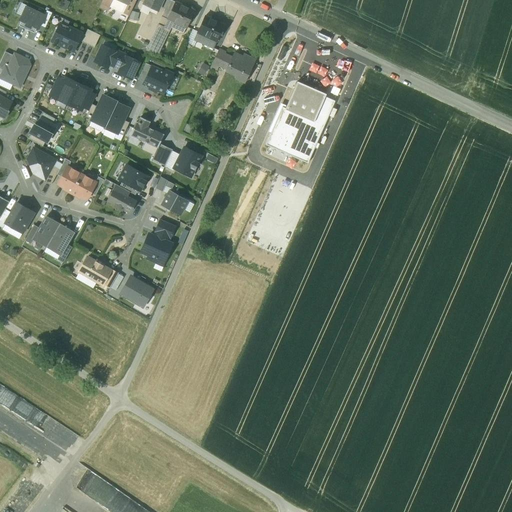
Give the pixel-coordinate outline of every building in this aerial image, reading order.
[(102,0),(100,5),(109,9),(112,0),(102,0)] [(135,0),(129,0),(127,4),(123,12),(129,15),(135,0)] [(144,0),(143,4),(150,7),(157,11),(160,6),(162,0),(144,0)] [(169,0),(162,0),(160,6),(165,9),(169,0)] [(175,2),(171,0),(169,0),(165,9),(171,11),(175,2)] [(175,2),(171,11),(167,18),(174,22),(186,27),(194,11),(175,2)] [(157,11),(150,7),(137,35),(150,41),(165,9),(160,6),(157,11)] [(40,25),(44,16),(26,8),(20,20),(21,20),(19,26),(34,33),(37,27),(38,28),(40,25)] [(150,41),(146,50),(158,56),(174,22),(167,18),(171,11),(165,9),(150,41)] [(44,16),(40,25),(45,27),(52,13),(46,10),(44,16)] [(224,25),(205,16),(197,32),(216,41),(224,25)] [(81,33),(60,24),(52,41),(73,51),(78,40),(81,33)] [(81,33),(78,40),(94,48),(100,35),(87,30),(85,35),(81,33)] [(108,68),(109,66),(115,52),(102,46),(95,61),(108,68)] [(109,66),(114,68),(122,52),(116,49),(115,52),(109,66)] [(219,49),(210,68),(217,71),(219,66),(224,55),(225,52),(219,49)] [(8,68),(14,56),(5,52),(0,63),(0,68),(4,71),(6,66),(8,68)] [(127,55),(122,52),(114,68),(120,71),(126,57),(127,55)] [(254,63),(234,53),(232,58),(226,69),(226,70),(238,75),(236,79),(244,83),(254,63)] [(0,78),(20,87),(30,66),(28,60),(15,54),(14,56),(8,68),(6,66),(4,71),(0,78)] [(232,58),(224,55),(219,66),(226,69),(232,58)] [(139,63),(126,57),(120,71),(119,73),(131,79),(139,63)] [(244,83),(252,87),(261,66),(254,62),(244,83)] [(205,75),(210,67),(203,63),(199,71),(205,75)] [(144,82),(152,66),(146,64),(138,79),(144,82)] [(143,84),(163,94),(172,76),(152,66),(144,82),(143,84)] [(50,95),(56,98),(65,80),(58,77),(50,95)] [(56,98),(69,104),(78,84),(66,78),(65,80),(56,98)] [(282,107),(265,144),(308,163),(335,101),(325,97),(326,94),(297,81),(285,108),(282,107)] [(91,90),(78,84),(69,104),(81,110),(82,108),(91,90)] [(90,92),(82,108),(89,111),(97,95),(90,92)] [(4,98),(0,95),(0,115),(4,118),(9,111),(7,110),(11,102),(4,98)] [(104,126),(116,102),(103,95),(98,107),(91,120),(104,126)] [(129,109),(116,103),(104,127),(117,133),(117,134),(117,132),(123,120),(129,109)] [(91,120),(98,107),(92,104),(86,117),(91,120)] [(139,116),(130,135),(158,148),(160,144),(164,135),(147,127),(150,122),(139,116)] [(45,141),(47,142),(56,127),(41,119),(37,126),(34,124),(29,133),(32,134),(45,141)] [(129,123),(123,120),(117,132),(123,135),(129,123)] [(117,133),(104,127),(101,133),(114,139),(117,133)] [(45,141),(32,134),(29,139),(42,147),(45,141)] [(173,150),(160,144),(158,148),(152,160),(165,166),(172,151),(173,150)] [(181,155),(174,169),(191,177),(201,157),(184,148),(181,155)] [(52,166),(55,161),(33,149),(28,160),(32,170),(38,173),(37,175),(45,180),(52,166)] [(174,169),(181,155),(172,151),(165,166),(164,167),(173,172),(174,169)] [(65,159),(57,174),(62,177),(68,167),(71,162),(65,159)] [(147,177),(126,165),(119,179),(122,181),(138,190),(140,191),(147,177)] [(59,170),(52,166),(44,181),(51,185),(59,170)] [(68,167),(62,177),(58,184),(65,187),(63,189),(71,193),(82,175),(68,167)] [(82,175),(71,193),(79,198),(80,196),(86,199),(90,193),(96,182),(95,182),(82,175)] [(96,182),(90,193),(95,195),(104,180),(98,177),(95,182),(96,182)] [(160,177),(155,189),(162,192),(167,181),(160,177)] [(138,190),(122,181),(119,186),(130,192),(135,195),(138,190)] [(119,186),(116,185),(114,190),(127,197),(130,192),(119,186)] [(127,197),(114,190),(108,201),(116,205),(115,207),(121,210),(122,208),(129,212),(131,209),(133,205),(135,202),(127,197)] [(187,201),(169,191),(162,205),(179,215),(187,201)] [(0,216),(1,217),(5,209),(9,202),(0,197),(0,216)] [(17,203),(5,223),(23,233),(34,213),(17,203)] [(11,213),(5,209),(0,218),(0,227),(2,229),(5,223),(11,213)] [(39,228),(33,239),(47,247),(60,224),(48,218),(48,217),(47,217),(46,216),(45,218),(44,218),(45,218),(39,228)] [(155,232),(171,239),(176,227),(160,220),(155,232)] [(60,224),(47,247),(60,255),(61,255),(67,244),(72,234),(73,234),(72,234),(73,232),(72,231),(71,231),(60,224)] [(34,225),(25,240),(30,244),(33,239),(39,228),(34,225)] [(157,259),(164,262),(172,244),(167,242),(169,238),(156,233),(154,237),(149,234),(141,252),(149,255),(147,258),(156,262),(157,259)] [(67,244),(61,255),(60,255),(58,259),(63,262),(72,247),(67,244)] [(110,271),(87,257),(79,271),(102,285),(103,283),(110,271)] [(110,271),(103,283),(110,287),(118,274),(111,270),(110,271)] [(141,306),(151,290),(131,279),(122,295),(141,306)]
